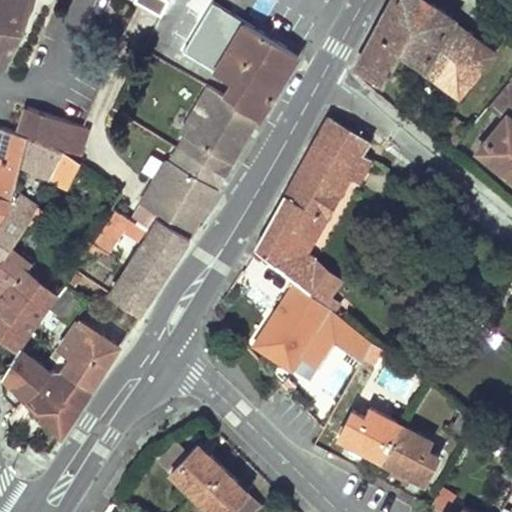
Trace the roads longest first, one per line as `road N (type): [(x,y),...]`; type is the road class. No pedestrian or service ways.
road 1 (tertiary): [(325,68),(222,249),(159,336)]
road 2 (residential): [(159,336),(335,511)]
road 3 (residential): [(325,68),(511,213)]
road 4 (tertiary): [(159,336),(42,511)]
